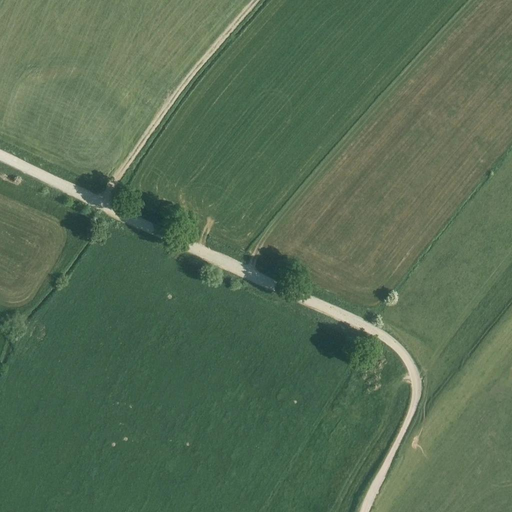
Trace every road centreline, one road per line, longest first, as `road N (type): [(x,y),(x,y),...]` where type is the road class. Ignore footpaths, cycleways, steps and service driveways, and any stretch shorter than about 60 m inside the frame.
road 1 (track): [(363,511),(416,396),(404,354),(382,335),(0,155)]
road 2 (unknown): [(239,268),(321,165),(475,0)]
